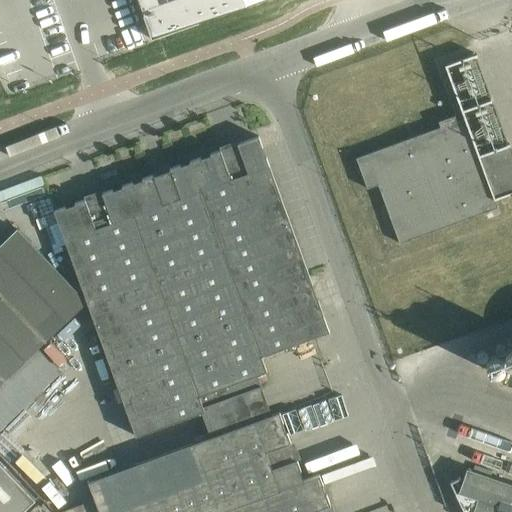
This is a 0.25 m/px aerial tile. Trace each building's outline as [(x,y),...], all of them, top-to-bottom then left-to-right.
[(244,0),(137,0),(151,39),(199,22),(246,6),(244,0)] [(245,0),(248,8),(272,0),(245,0)] [(511,152),(476,53),(444,65),(464,118),(457,120),(455,115),(438,121),(440,127),(355,158),(366,188),(377,184),(399,243),(497,207),(494,199),(511,192),(511,152)] [(258,136),(190,160),(261,356),(329,331),(258,136)] [(190,160),(122,185),(53,210),(86,301),(135,436),(238,398),(232,383),(267,371),(261,356),(190,160)] [(17,228),(0,244),(0,383),(4,380),(27,357),(38,348),(45,341),(69,318),(86,301),(17,228)] [(505,368),(505,366),(505,364),(504,362),(503,360),(501,359),(500,358),(498,357),(496,357),(494,357),(493,358),(491,359),(489,360),(488,361),(487,363),(487,365),(487,367),(487,369),(488,370),(489,372),(490,373),(492,374),(494,375),(495,375),(497,375),(499,375),(501,374),(502,372),(503,371),(504,369),(505,368)] [(210,437),(87,481),(94,500),(98,511),(332,511),(319,474),(304,479),(279,412),(273,414),(271,414),(269,415),(210,437)] [(0,511),(21,511),(34,500),(0,463),(0,511)] [(452,481),(449,482),(451,485),(453,490),(463,511),(511,511),(511,484),(466,468),(464,475),(460,477),(458,478),(452,481)]
